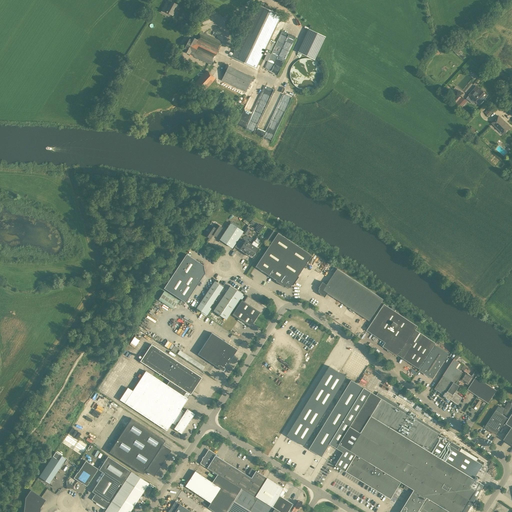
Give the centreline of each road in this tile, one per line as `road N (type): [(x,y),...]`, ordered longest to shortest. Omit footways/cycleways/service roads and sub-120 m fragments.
road 1 (unclassified): [(284,308),(302,307),(498,456),(504,479),(483,511)]
road 2 (unclassified): [(208,422),(284,308)]
road 3 (unclassified): [(320,493),(208,422)]
